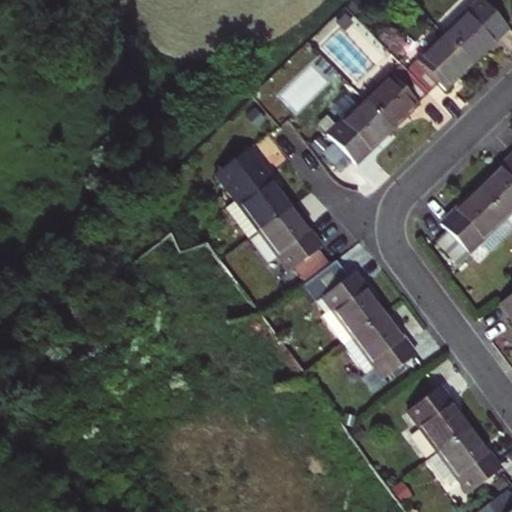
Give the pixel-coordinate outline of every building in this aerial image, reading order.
[(481,0),(478,0),(443,35),(470,63),(507,27),(481,0)] [(356,20),(349,12),(337,23),(344,30),(356,20)] [(407,69),(429,92),(438,83),(444,88),(470,63),(443,35),(407,69)] [(401,63),(364,99),(392,128),(429,92),(407,69),(401,63)] [(392,128),(364,99),(327,135),(355,164),(392,128)] [(247,238),(258,230),(290,206),(247,149),(216,173),(236,200),(226,208),(247,238)] [(505,218),(511,211),(511,154),(476,189),(505,218)] [(468,253),(505,218),(476,189),(440,223),(468,253)] [(289,271),(303,260),(321,247),(290,206),(258,230),(289,271)] [(303,260),(315,276),(332,263),(321,247),(303,260)] [(322,316),(343,345),(384,314),(353,273),(348,276),(336,260),(332,263),(315,276),(303,285),(315,301),(322,297),(331,309),(322,316)] [(511,291),(498,302),(511,322),(511,291)] [(261,295),(252,303),(256,309),(266,302),(261,295)] [(384,314),(343,345),(364,373),(373,367),(383,379),(415,355),(384,314)] [(407,411),(438,452),(470,428),(439,387),(407,411)] [(500,469),(470,428),(438,452),(468,493),(500,469)] [(511,511),(511,500),(505,491),(477,511),(511,511)]
